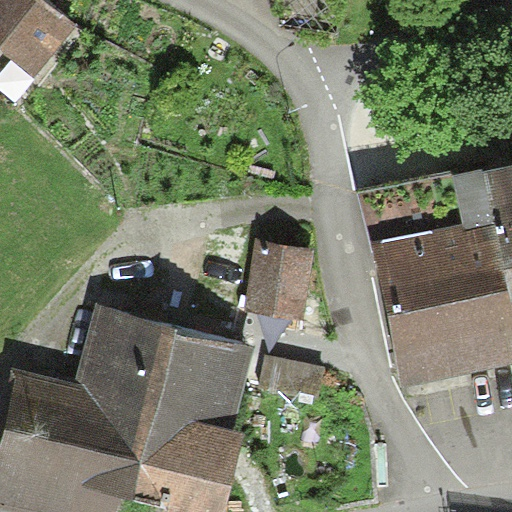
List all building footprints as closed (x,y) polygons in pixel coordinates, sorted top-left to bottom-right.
[(50,0),(0,0),(0,56),(33,85),(82,27),(50,0)] [(511,169),(475,178),(362,202),(401,393),(511,370),(511,169)] [(317,252),(257,243),(246,315),(306,324),(317,252)] [(139,318),(102,309),(84,388),(22,374),(0,471),(0,504),(34,511),(118,511),(121,503),(134,505),(174,324),(139,318)] [(253,342),(174,324),(134,505),(163,511),(224,511),(242,432),(233,430),(248,364),(253,342)] [(326,369),(268,357),(261,390),(320,402),(326,369)]
